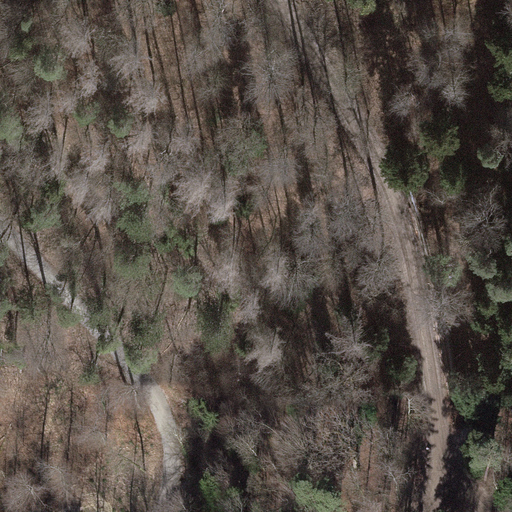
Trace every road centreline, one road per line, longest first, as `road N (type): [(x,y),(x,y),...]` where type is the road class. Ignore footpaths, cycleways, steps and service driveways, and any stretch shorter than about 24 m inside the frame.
road 1 (track): [(275,0),(349,115),(403,224),(437,412),(440,464),(430,511)]
road 2 (track): [(164,511),(170,446),(152,395),(0,221)]
